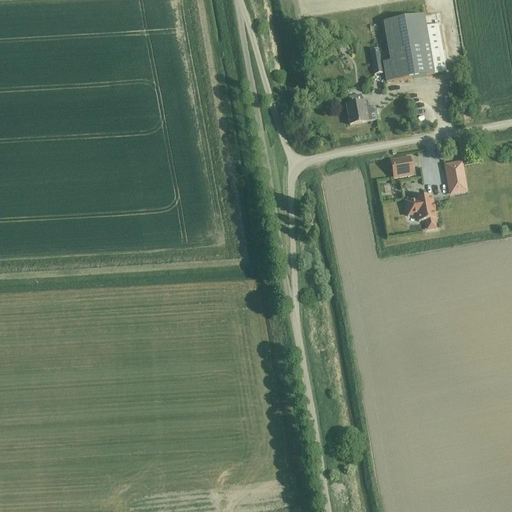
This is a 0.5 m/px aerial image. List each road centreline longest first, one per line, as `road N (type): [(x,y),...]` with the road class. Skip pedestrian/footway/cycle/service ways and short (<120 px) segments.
road 1 (tertiary): [(296,326),(240,0)]
road 2 (unclassified): [(297,161),(511,124)]
road 3 (tertiary): [(328,511),(296,326)]
road 4 (unclassified): [(297,161),(240,0)]
road 5 (unclassified): [(296,326),(297,161)]
